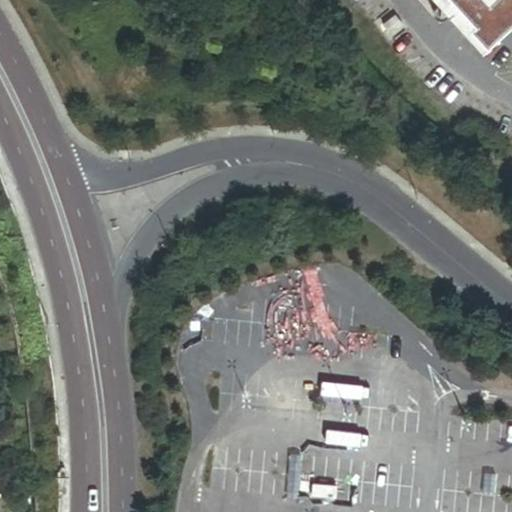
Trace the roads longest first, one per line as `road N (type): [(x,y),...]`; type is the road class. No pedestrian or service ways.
road 1 (tertiary): [(233,163),(277,161),(336,178),(401,214),(511,312)]
road 2 (tertiary): [(88,316),(145,236),(233,163)]
road 3 (secondary): [(103,511),(88,316)]
road 4 (tertiary): [(233,163),(51,178)]
road 5 (secondary): [(88,316),(51,178)]
road 6 (secondary): [(51,178),(0,67)]
